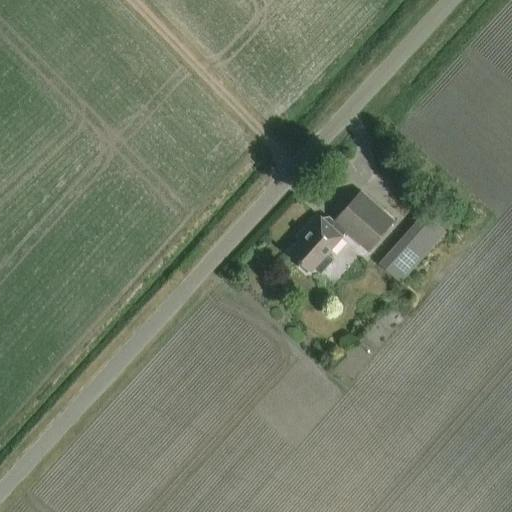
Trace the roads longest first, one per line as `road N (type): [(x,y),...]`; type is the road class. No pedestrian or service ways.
road 1 (unclassified): [(0,490),(451,0)]
road 2 (track): [(294,170),(132,0)]
